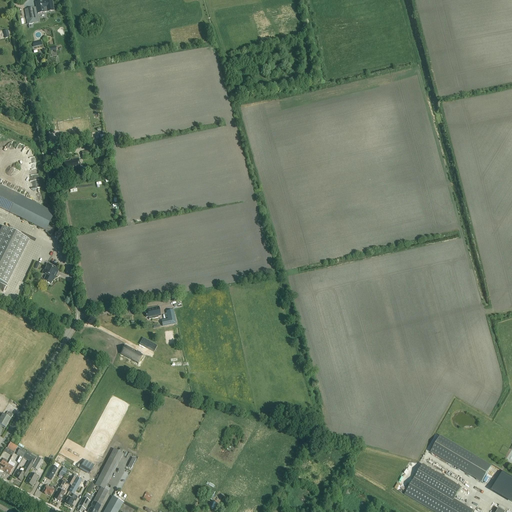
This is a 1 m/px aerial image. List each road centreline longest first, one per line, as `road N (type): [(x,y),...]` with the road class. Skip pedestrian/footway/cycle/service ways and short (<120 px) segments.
road 1 (unclassified): [(0,449),(75,323),(63,246)]
road 2 (track): [(81,317),(85,297),(61,183)]
